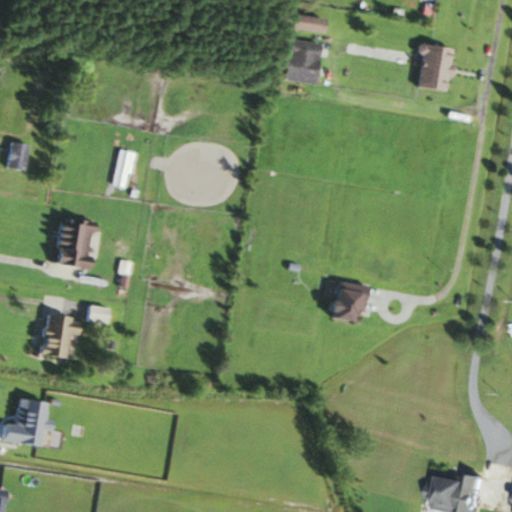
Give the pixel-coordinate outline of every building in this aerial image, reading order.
[(283,29),(315,31),(316,18),(285,15),(283,29)] [(308,84),(314,43),(282,39),(276,80),(308,84)] [(411,89),(442,91),(445,47),(414,45),(411,89)] [(0,162),(0,165),(18,170),(25,145),(6,140),(0,162)] [(110,185),(121,187),(129,153),(118,150),(110,185)] [(87,221),(52,216),(46,263),(80,268),(87,221)] [(345,308),(357,310),(361,285),(328,279),(321,317),(343,321),(345,308)] [(114,325),(117,311),(83,304),(80,319),(114,325)] [(62,333),(71,334),(73,318),(38,313),(32,354),(58,358),(62,333)] [(473,511),(480,475),(462,472),(461,478),(435,474),(430,507),(459,511),(473,511)]
